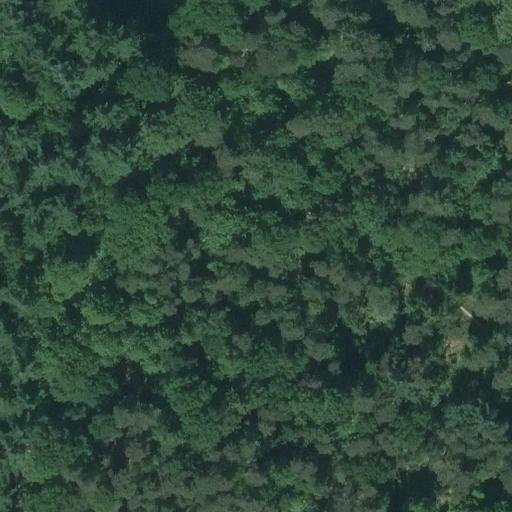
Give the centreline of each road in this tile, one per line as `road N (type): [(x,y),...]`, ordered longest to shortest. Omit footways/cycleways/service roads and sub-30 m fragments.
road 1 (track): [(357,219),(264,93),(202,34),(184,33)]
road 2 (track): [(511,358),(357,219)]
road 3 (track): [(184,33),(131,167)]
road 4 (track): [(131,167),(87,282)]
